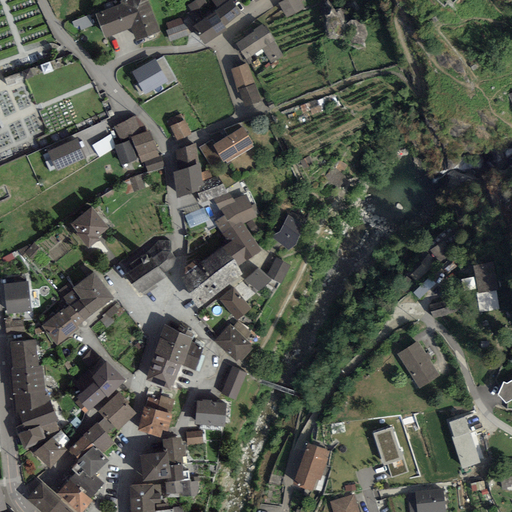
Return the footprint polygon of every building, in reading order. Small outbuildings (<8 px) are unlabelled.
[(144,0),(122,0),(120,1),(121,4),(96,14),(104,34),(129,24),(134,38),(156,30),(144,0)] [(211,0),(216,7),(192,24),(205,41),(224,27),(222,24),(239,11),(231,0),(211,0)] [(297,0),(283,0),(279,2),(286,16),(302,8),(297,0)] [(94,24),(89,14),(73,21),(75,27),(79,25),(81,29),(94,24)] [(437,15),(431,19),(434,23),(440,19),(437,15)] [(163,24),(167,34),(185,28),(182,18),(163,24)] [(263,26),(235,43),(245,57),(261,47),(269,60),(280,53),(263,26)] [(157,62),(155,58),(133,71),(145,91),(165,80),(167,83),(175,79),(163,58),(157,62)] [(52,64),(35,68),(36,75),(54,70),(52,64)] [(244,65),(232,70),(244,104),(257,99),(244,65)] [(133,118),(115,126),(121,139),(130,136),(140,161),(155,155),(145,130),(139,133),(133,118)] [(184,118),(169,125),(175,137),(190,130),(184,118)] [(241,128),(213,144),(222,159),(250,143),(241,128)] [(84,155),(76,139),(49,152),(56,168),(84,155)] [(115,146),(121,163),(132,160),(127,142),(115,146)] [(180,189),(198,186),(193,145),(175,150),(180,189)] [(310,158),(302,162),(305,169),(314,165),(310,158)] [(332,170),(327,178),(337,186),(343,177),(332,170)] [(131,192),(146,188),(142,176),(127,180),(131,192)] [(198,188),(202,200),(224,192),(219,180),(198,188)] [(116,189),(102,197),(105,202),(119,195),(116,189)] [(229,192),(213,198),(218,206),(234,199),(229,192)] [(222,204),(230,223),(251,215),(244,196),(222,204)] [(105,226),(91,207),(73,221),(80,230),(78,231),(88,245),(102,234),(99,230),(105,226)] [(209,221),(205,209),(188,215),(192,227),(209,221)] [(287,214),(271,237),(286,248),(302,225),(287,214)] [(238,222),(223,232),(240,259),(256,250),(238,222)] [(441,242),(430,250),(438,262),(449,254),(441,242)] [(182,277),(195,304),(238,272),(220,248),(182,277)] [(127,276),(140,295),(154,285),(153,283),(163,276),(161,273),(169,267),(172,261),(168,255),(161,255),(152,261),(147,255),(140,259),(144,264),(127,276)] [(289,264),(276,258),(268,275),(258,265),(245,278),(258,291),(271,278),(280,282),(289,264)] [(66,309),(75,321),(111,294),(93,270),(74,285),(82,296),(66,309)] [(469,280),(470,289),(478,288),(477,279),(469,280)] [(5,282),(8,311),(31,308),(27,280),(5,282)] [(423,284),(415,292),(420,297),(427,289),(423,284)] [(232,289),(220,299),(235,318),(247,309),(232,289)] [(494,290),(479,294),(483,310),(498,307),(494,290)] [(455,299),(433,305),(435,315),(458,309),(455,299)] [(63,306),(42,323),(57,342),(79,325),(75,321),(66,309),(63,306)] [(166,325),(157,354),(177,361),(192,366),(197,351),(186,348),(190,336),(166,325)] [(229,325),(215,339),(235,359),(248,345),(229,325)] [(11,341),(17,405),(52,401),(50,382),(43,383),(41,363),(37,363),(35,338),(11,341)] [(416,342),(399,352),(417,384),(434,374),(416,342)] [(157,354),(149,378),(169,385),(177,361),(157,354)] [(95,379),(77,395),(89,410),(106,393),(108,395),(123,380),(105,360),(92,374),(95,379)] [(231,368),(220,393),(233,398),(244,373),(231,368)] [(504,380),(498,392),(507,401),(511,398),(511,379),(508,382),(504,380)] [(94,424),(107,437),(133,412),(116,394),(90,419),(94,424)] [(197,398),(194,419),(221,423),(224,402),(197,398)] [(143,406),(136,428),(157,434),(160,426),(164,427),(168,413),(143,406)] [(52,410),(18,423),(21,430),(18,431),(23,446),(43,438),(40,432),(58,426),(52,410)] [(468,416),(450,422),(464,468),(483,463),(468,416)] [(91,445),(99,453),(111,441),(107,437),(94,424),(69,448),(78,457),(91,445)] [(391,427),(375,432),(385,462),(402,457),(391,427)] [(203,430),(186,432),(188,445),(205,443),(203,430)] [(31,452),(45,466),(63,449),(50,437),(31,452)] [(159,441),(159,452),(164,452),(165,465),(179,464),(182,463),(180,439),(159,441)] [(78,457),(75,461),(90,475),(105,460),(99,453),(91,445),(78,457)] [(307,445),(294,483),(312,489),(325,451),(307,445)] [(139,454),(141,478),(164,476),(166,476),(165,465),(164,452),(159,452),(139,454)] [(179,464),(165,465),(166,476),(164,476),(164,481),(181,480),(179,464)] [(70,478),(60,490),(81,509),(91,496),(70,478)] [(181,480),(164,481),(165,496),(182,495),(181,480)] [(27,498),(42,511),(75,511),(42,482),(27,498)] [(129,511),(137,511),(151,511),(151,501),(157,500),(156,493),(150,493),(149,484),(128,486),(129,511)] [(409,495),(410,511),(426,511),(443,510),(441,492),(409,495)] [(356,511),(352,496),(331,502),(333,511),(356,511)] [(187,497),(187,507),(199,507),(199,497),(187,497)]
